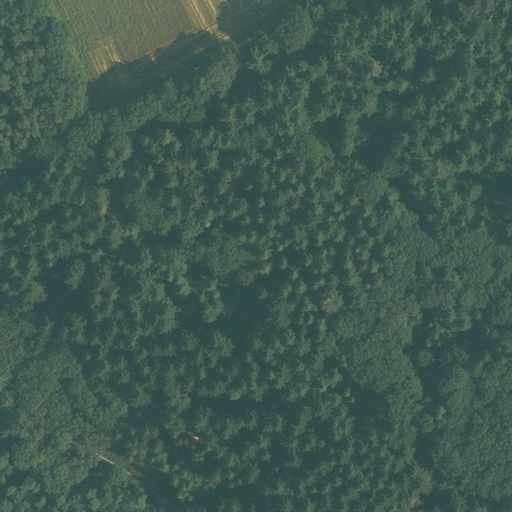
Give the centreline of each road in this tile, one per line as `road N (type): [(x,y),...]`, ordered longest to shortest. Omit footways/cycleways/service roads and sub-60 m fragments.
road 1 (track): [(0,156),(217,58),(321,0)]
road 2 (track): [(16,296),(26,397),(55,434),(121,466),(175,511)]
